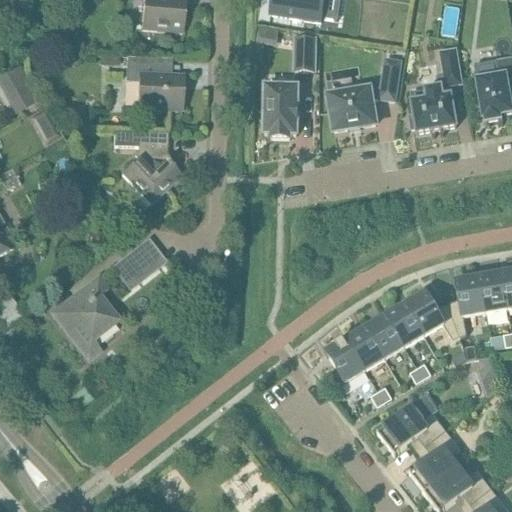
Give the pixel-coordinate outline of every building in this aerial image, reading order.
[(183,36),(186,8),(173,7),(174,0),(144,0),(141,32),(183,36)] [(272,0),(269,22),(320,30),(321,23),(336,26),(340,0),(272,0)] [(295,41),(294,75),(314,76),(315,42),(295,41)] [(450,90),(464,88),(457,52),(440,55),(444,78),(438,79),(440,90),(426,93),(428,103),(412,106),(414,119),(409,120),(412,133),(417,132),(417,137),(432,134),(432,135),(442,134),(442,133),(457,130),(450,90)] [(138,113),(162,114),(182,115),(183,79),(155,77),(156,61),(127,60),(126,85),(139,85),(138,113)] [(511,60),(497,63),(475,67),(478,83),(477,83),(484,125),(503,122),(502,118),(511,116),(511,112),(509,92),(511,91),(511,60)] [(401,67),(386,64),(380,103),(395,105),(401,67)] [(20,68),(0,79),(0,90),(16,118),(41,103),(20,68)] [(271,138),(271,142),(290,143),(290,139),(297,139),(297,125),(298,110),(297,110),(298,91),(282,90),(282,96),(266,96),(265,138),(271,138)] [(329,102),(334,135),(351,133),(352,134),(363,132),(363,131),(376,129),(370,94),(329,102)] [(73,133),(68,143),(81,148),(85,138),(73,133)] [(114,150),(143,151),(142,159),(122,178),(134,191),(133,191),(150,209),(182,179),(163,159),(163,151),(168,151),(168,136),(114,135),(114,150)] [(0,225),(0,258),(15,251),(0,225)] [(130,291),(164,264),(149,244),(115,271),(130,291)] [(511,274),(502,276),(508,314),(511,313),(511,274)] [(502,276),(479,280),(485,318),(508,314),(502,276)] [(459,304),(447,308),(460,342),(467,340),(464,322),(485,318),(479,280),(456,284),(459,304)] [(52,317),(76,347),(89,363),(101,354),(93,344),(118,325),(99,300),(108,293),(99,281),(83,293),(52,317)] [(425,296),(406,308),(425,340),(443,329),(453,345),(460,342),(447,308),(436,313),(425,296)] [(406,308),(386,319),(405,352),(425,340),(406,308)] [(386,319),(366,331),(385,364),(405,352),(386,319)] [(366,331),(346,343),(365,376),(385,364),(366,331)] [(365,376),(346,343),(326,355),(337,373),(332,376),(345,398),(346,397),(342,390),(365,376)] [(482,369),(478,371),(489,400),(502,390),(493,360),(479,362),(482,369)] [(425,368),(417,373),(424,384),(431,380),(425,368)] [(417,388),(424,384),(417,373),(410,377),(417,388)] [(386,392),(378,396),(385,407),(392,403),(386,392)] [(378,412),(385,407),(378,396),(371,401),(378,412)] [(379,437),(377,438),(395,460),(396,459),(395,459),(418,441),(426,451),(446,435),(432,417),(437,414),(426,397),(414,406),(387,423),(391,428),(379,438),(379,437)] [(409,479),(425,499),(459,472),(450,461),(460,453),(446,435),(426,451),(433,462),(411,479),(411,478),(409,479)] [(446,511),(463,499),(471,510),(492,493),(478,475),(467,483),(459,472),(425,499),(435,511),(446,511)] [(505,511),(492,493),(471,510),(472,511),(505,511)]
